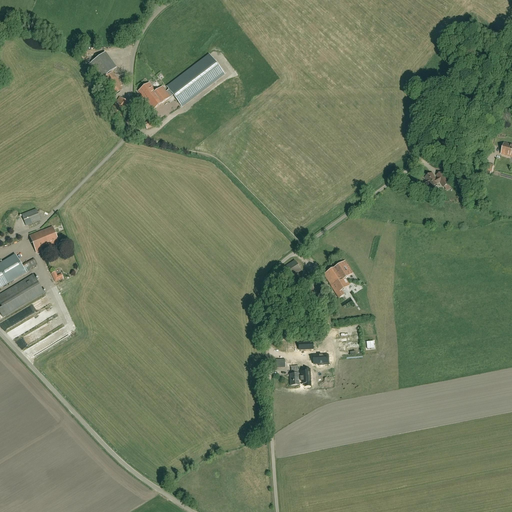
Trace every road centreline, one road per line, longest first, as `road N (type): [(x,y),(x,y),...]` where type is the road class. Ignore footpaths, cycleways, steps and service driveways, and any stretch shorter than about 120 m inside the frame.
road 1 (unclassified): [(276,511),(267,283),(289,257),(416,163)]
road 2 (unclassified): [(0,240),(39,228),(128,137),(138,42),(180,0)]
road 3 (unclassified): [(0,333),(126,467),(191,511)]
